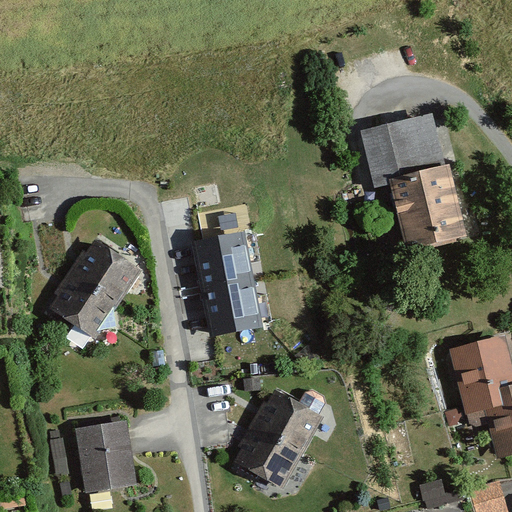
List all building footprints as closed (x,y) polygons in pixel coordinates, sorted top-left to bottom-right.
[(372,187),(389,183),(445,169),(432,114),(359,131),(372,187)] [(445,169),(389,183),(405,251),(466,236),(449,168),(445,169)] [(254,282),(245,233),(193,242),(202,292),(254,282)] [(95,241),(73,275),(118,304),(140,270),(95,241)] [(95,339),(118,304),(73,275),(50,310),(95,339)] [(254,282),(202,292),(210,337),(262,328),(254,282)] [(482,392),(511,385),(511,374),(503,334),(450,346),(469,427),(489,422),(482,392)] [(511,385),(482,392),(489,422),(497,457),(511,453),(511,385)] [(239,464),(281,487),(319,418),(277,395),(239,464)] [(137,485),(128,422),(77,430),(86,493),(137,485)] [(464,496),(458,475),(423,486),(429,507),(464,496)] [(506,511),(507,511),(499,483),(472,491),(477,511),(506,511)]
